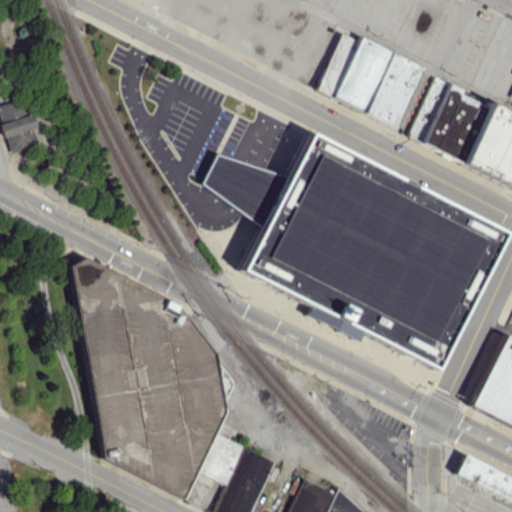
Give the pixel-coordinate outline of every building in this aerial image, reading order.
[(311,90),(389,127),(418,66),(354,36),(353,39),(338,32),(311,90)] [(511,185),(511,115),(482,103),(482,105),(456,94),(458,88),(429,76),(402,140),(511,185)] [(0,103),(0,130),(7,152),(34,143),(19,97),(0,103)] [(302,131),(232,269),(429,368),(498,231),(302,131)] [(246,511),(270,459),(216,435),(213,374),(140,264),(143,317),(153,349),(139,350),(144,346),(140,334),(131,334),(133,368),(121,350),(78,352),(100,419),(108,401),(127,400),(135,425),(146,418),(145,420),(155,417),(178,427),(182,440),(183,438),(204,447),(192,451),(199,474),(222,483),(208,511),(246,511)] [(511,433),(511,348),(494,340),(463,412),(511,433)] [(511,479),(458,455),(449,475),(511,504),(511,479)] [(363,511),(365,508),(330,494),(331,491),(298,478),(283,511),(363,511)]
